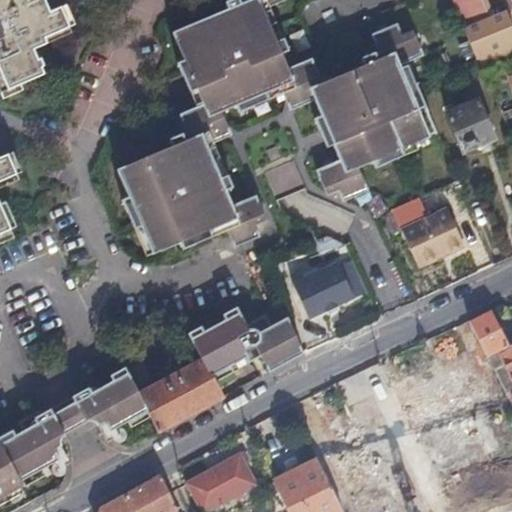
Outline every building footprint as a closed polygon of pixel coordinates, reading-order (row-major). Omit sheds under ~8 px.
[(0,0),(0,63),(12,92),(25,87),(48,77),(45,71),(49,69),(46,62),(42,64),(38,54),(51,48),(48,42),(73,31),(65,11),(52,16),(45,0),(40,0),(38,1),(36,0),(32,0),(30,1),(29,0),(0,0)] [(438,133),(419,86),(420,85),(412,66),(403,70),(400,64),(423,55),(414,32),(405,36),(400,25),(379,34),(389,58),(381,62),(377,53),(366,58),(370,66),(324,85),(314,60),(291,70),(284,53),(290,50),(273,10),(266,13),(264,9),(286,0),(246,0),(248,2),(242,4),(240,0),(232,0),(226,2),(229,9),(174,32),(186,59),(179,62),(192,91),(197,89),(204,104),(199,106),(214,141),(233,133),(224,111),(239,104),(242,111),(271,98),(268,91),(284,85),(293,108),(318,97),(325,114),(318,117),(330,145),(337,142),(344,159),(322,168),(331,191),(342,187),(347,200),(372,190),(362,166),(375,160),(378,168),(422,149),(419,141),(438,133)] [(452,0),(477,58),(478,58),(511,43),(511,21),(508,13),(492,20),(484,3),(476,6),(473,0),(452,0)] [(511,0),(495,0),(499,9),(511,3),(511,0)] [(48,42),(51,48),(76,37),(73,31),(48,42)] [(12,92),(0,63),(0,84),(5,95),(12,92)] [(25,87),(12,92),(15,98),(27,93),(25,87)] [(15,98),(12,92),(5,95),(7,101),(15,98)] [(447,112),(464,153),(497,139),(481,98),(447,112)] [(236,245),(261,235),(256,223),(267,218),(257,194),(234,204),(228,188),(235,185),(218,146),(211,149),(209,143),(214,141),(199,106),(180,113),(191,138),(184,141),(181,134),(169,139),(172,146),(118,170),(130,197),(124,200),(136,228),(142,225),(154,252),(183,239),(187,246),(213,235),(210,228),(226,221),(236,245)] [(0,248),(17,240),(15,232),(21,229),(10,205),(4,207),(0,197),(0,192),(22,183),(12,159),(0,164),(0,163),(0,248)] [(420,198),(396,208),(422,266),(444,256),(442,252),(465,242),(450,210),(431,219),(420,198)] [(312,318),(356,297),(340,263),(296,284),(312,318)] [(273,369),(306,354),(290,316),(273,325),(269,315),(255,323),(248,326),(239,307),(227,313),(230,319),(205,331),(202,326),(190,332),(205,359),(215,380),(233,370),(231,365),(247,357),(249,362),(262,355),(270,371),(273,369)] [(500,349),(508,345),(490,311),(469,321),(487,356),(500,349)] [(511,343),(508,345),(500,349),(511,373),(511,343)] [(511,387),(511,373),(500,349),(487,356),(505,391),(511,387)] [(474,356),(405,384),(424,430),(465,414),(475,437),(463,442),(472,464),(505,450),(485,401),(492,398),(474,356)] [(224,397),(215,380),(205,359),(142,393),(152,417),(159,433),(224,397)] [(103,438),(131,422),(134,426),(152,417),(126,369),(74,398),(90,428),(96,425),(103,438)] [(69,440),(90,428),(74,398),(52,410),(69,440)] [(42,471),(69,456),(62,444),(69,440),(52,410),(0,439),(24,485),(25,488),(45,477),(42,471)] [(353,510),(388,494),(358,430),(323,446),(353,510)] [(20,487),(24,485),(0,439),(0,498),(1,497),(4,503),(23,492),(20,487)] [(425,452),(408,460),(420,487),(437,479),(425,452)] [(240,453),(188,481),(203,509),(204,510),(254,481),(240,453)] [(340,511),(344,510),(318,457),(273,480),(289,511),(340,511)] [(449,459),(432,467),(446,494),(463,486),(449,459)] [(173,511),(180,509),(163,474),(158,477),(101,507),(99,511),(173,511)]
